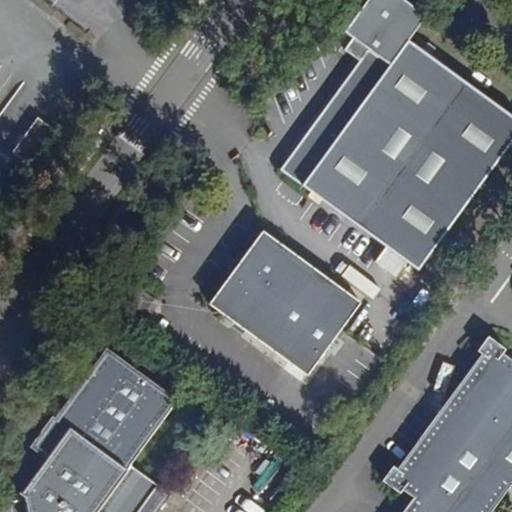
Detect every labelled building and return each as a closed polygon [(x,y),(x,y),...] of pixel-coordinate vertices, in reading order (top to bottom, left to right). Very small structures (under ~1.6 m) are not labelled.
[(319,199),(316,203),(366,239),(369,236),(410,265),(412,267),(414,267),(417,266),(419,264),(511,137),(511,117),(411,44),(408,43),(405,43),(404,45),(401,47),(388,64),(371,52),(369,51),(367,51),(365,51),(363,53),(361,56),(285,159),(283,162),(282,164),(282,166),(282,169),(283,171),(285,173),(287,175),(302,187),(319,199)] [(59,131),(39,116),(13,152),(33,166),(59,131)] [(300,191),(316,203),(319,199),(302,187),(300,191)] [(316,203),(300,191),(266,235),(284,247),(316,203)] [(333,283),(366,239),(316,203),(284,247),(266,235),(260,231),(206,304),(305,374),(358,302),(333,283)] [(511,511),(511,370),(496,359),(503,350),(485,337),(474,352),(484,358),(453,399),(447,396),(445,400),(450,404),(433,427),(428,423),(425,427),(431,431),(399,472),(390,466),(380,480),(398,494),(406,483),(421,495),(408,511),(511,511)] [(175,397),(104,346),(52,417),(50,415),(27,446),(46,459),(22,494),(22,498),(23,511),(134,511),(155,483),(127,464),(175,397)] [(151,511),(167,491),(155,483),(134,511),(151,511)] [(23,511),(22,498),(8,499),(8,511),(23,511)]
